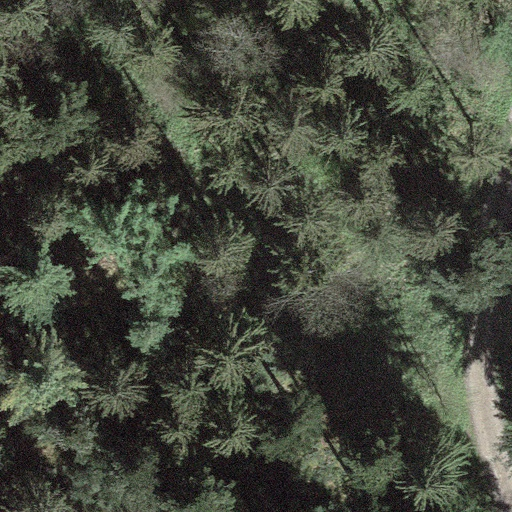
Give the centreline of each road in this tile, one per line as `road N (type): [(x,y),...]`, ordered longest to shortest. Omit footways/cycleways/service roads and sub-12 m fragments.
road 1 (track): [(81,0),(494,487)]
road 2 (track): [(511,151),(481,256),(480,343),(494,487),(511,511)]
